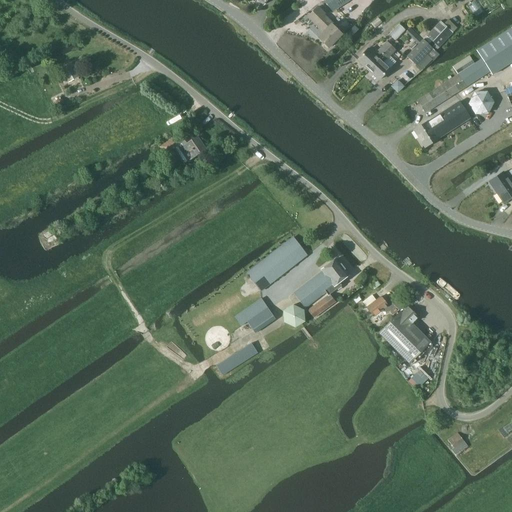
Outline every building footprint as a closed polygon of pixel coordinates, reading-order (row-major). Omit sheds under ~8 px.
[(328,0),(323,0),(321,2),(329,10),(333,5),(335,6),(340,0),(329,0),(328,0)] [(328,48),(341,35),(335,29),(336,28),(323,15),(324,14),(318,7),(308,17),(324,32),(318,38),(328,48)] [(423,40),(432,49),(436,52),(457,29),(447,21),(443,25),(440,23),(423,40)] [(396,41),(406,30),(399,24),(389,34),(396,41)] [(410,26),(406,31),(419,42),(423,37),(410,26)] [(511,61),(511,33),(510,30),(476,51),(482,60),(474,64),(470,57),(453,68),(458,75),(426,95),(423,91),(414,96),(425,113),(490,72),(492,75),(511,61)] [(407,57),(416,66),(432,49),(423,40),(407,57)] [(368,70),(391,47),(386,43),(378,51),(379,52),(375,56),(368,50),(358,61),(368,70)] [(391,47),(368,70),(379,80),(389,69),(382,63),(386,58),(387,59),(395,51),(391,47)] [(392,55),(396,59),(401,54),(397,49),(392,55)] [(71,64),(62,69),(69,80),(77,76),(71,64)] [(398,78),(392,84),(398,91),(405,85),(398,78)] [(491,100),(491,97),(490,96),(489,94),(488,92),(485,90),(481,89),(477,90),(476,90),(473,92),(472,93),(471,95),(470,97),(469,99),(469,101),(470,103),(472,107),(473,108),(475,110),(477,110),(480,111),(482,111),(484,110),(485,110),(488,108),(489,107),(490,105),(491,103),(491,100)] [(428,122),(414,131),(425,148),(439,139),(438,138),(469,117),(460,102),(428,122)] [(194,139),(191,134),(190,134),(176,143),(172,138),(159,147),(164,154),(174,148),(184,163),(205,149),(197,137),(194,139)] [(497,192),(511,181),(511,169),(509,171),(511,175),(511,177),(508,180),(503,173),(490,182),(497,192)] [(511,181),(497,192),(504,203),(511,197),(511,181)] [(260,291),(307,255),(293,237),(246,273),(260,291)] [(330,294),(341,285),(339,282),(348,275),(336,258),(320,270),(322,272),(293,293),(305,308),(322,296),(326,293),(327,295),(308,310),(314,318),(336,301),(330,294)] [(372,295),(362,302),(366,307),(376,300),(372,295)] [(404,305),(403,304),(396,297),(387,305),(381,296),(366,307),(373,317),(383,309),(386,313),(389,310),(392,315),(399,310),(404,305)] [(255,333),(275,319),(261,298),(234,316),(241,326),(247,322),(255,333)] [(293,305),(283,311),(284,322),(295,327),(304,321),(303,310),(293,305)] [(418,317),(411,310),(408,307),(402,313),(400,311),(378,333),(409,363),(430,342),(411,323),(418,317)] [(229,341),(229,340),(228,338),(228,336),(225,333),(223,331),(222,330),(220,329),(218,329),(215,329),(213,330),(209,332),(208,334),(207,336),(206,338),(206,340),(206,344),(207,346),(209,348),(212,351),(214,352),(216,352),(219,352),(222,351),(225,349),(226,347),(228,345),(229,341)] [(222,376),(258,353),(251,343),(216,366),(222,376)] [(409,377),(421,386),(431,374),(419,365),(409,377)] [(456,455),(468,446),(458,432),(448,439),(454,448),(452,449),(456,455)]
